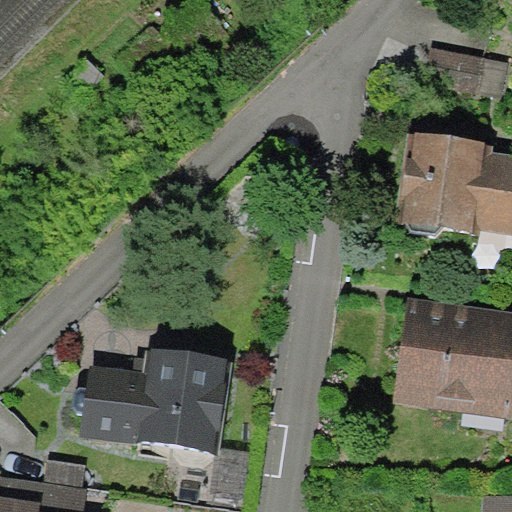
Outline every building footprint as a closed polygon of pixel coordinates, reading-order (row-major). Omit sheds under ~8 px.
[(508,63),(431,48),(425,81),(502,96),(508,63)] [(415,134),(407,133),(401,174),(394,221),(407,223),(443,228),(479,233),(480,230),(511,234),(511,153),(493,151),(494,146),(486,144),(487,142),(416,131),(415,134)] [(436,235),(443,228),(407,223),(406,225),(410,232),(436,235)] [(511,311),(408,297),(401,354),(394,403),(511,418),(511,311)] [(233,361),(145,348),(144,358),(143,364),(142,372),(133,370),(91,364),(80,436),(219,456),(233,361)] [(143,364),(144,358),(135,357),(133,370),(142,372),(143,364)] [(47,459),(44,482),(82,488),(86,465),(47,459)] [(83,511),(87,488),(82,488),(44,482),(0,475),(0,496),(39,503),(37,511),(83,511)] [(511,511),(511,496),(484,495),(483,511),(511,511)] [(0,496),(0,511),(37,511),(39,503),(0,496)]
